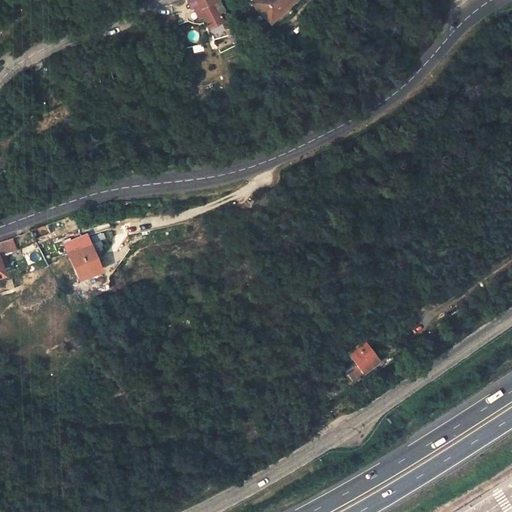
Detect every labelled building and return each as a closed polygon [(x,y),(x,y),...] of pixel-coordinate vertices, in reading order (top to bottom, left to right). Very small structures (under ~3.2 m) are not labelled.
[(231,26),(215,0),(194,0),(199,8),(194,10),(198,18),(203,16),(208,28),(219,23),(222,27),(223,29),(231,26)] [(259,0),(254,6),(271,23),(293,0),(259,0)] [(155,17),(160,30),(172,26),(168,15),(164,13),(155,17)] [(28,229),(33,238),(50,231),(45,221),(28,229)] [(62,242),(78,277),(100,267),(84,232),(62,242)] [(9,236),(0,239),(0,272),(3,272),(0,264),(0,255),(14,251),(9,236)] [(344,366),(352,377),(378,359),(365,341),(351,351),(355,358),(344,366)]
